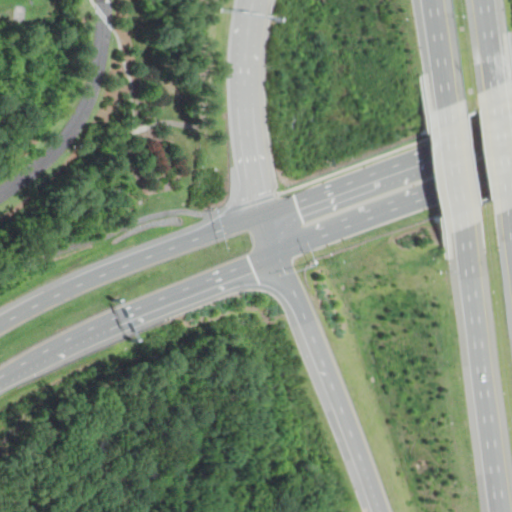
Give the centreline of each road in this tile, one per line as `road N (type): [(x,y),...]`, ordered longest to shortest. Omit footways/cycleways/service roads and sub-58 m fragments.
road 1 (primary): [(0,380),(120,316),(505,161)]
road 2 (motorway): [(450,211),(493,511)]
road 3 (primary): [(264,213),(96,277),(0,325)]
road 4 (motorway): [(276,253),(377,511)]
road 5 (primary): [(467,138),(264,213)]
road 6 (primary): [(253,0),(246,127),(264,213)]
road 7 (motorway): [(418,0),(436,121)]
